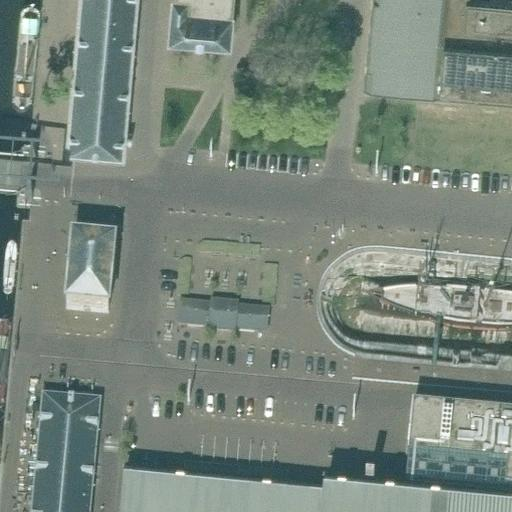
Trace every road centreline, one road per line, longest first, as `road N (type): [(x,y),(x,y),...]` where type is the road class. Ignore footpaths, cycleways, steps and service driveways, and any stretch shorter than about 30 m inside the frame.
road 1 (unclassified): [(140,424),(362,443),(366,397)]
road 2 (unclassified): [(339,205),(356,0)]
road 3 (unclassified): [(339,205),(142,187)]
road 4 (unclassified): [(142,187),(159,0)]
road 5 (unclassified): [(64,0),(48,178)]
road 6 (unclassified): [(142,187),(126,362)]
road 7 (unclassified): [(511,221),(339,205)]
road 8 (unclassified): [(32,354),(16,511)]
road 9 (unclassified): [(366,397),(511,410)]
road 10 (unclassified): [(45,217),(32,354)]
road 11 (unclassified): [(125,378),(113,511)]
